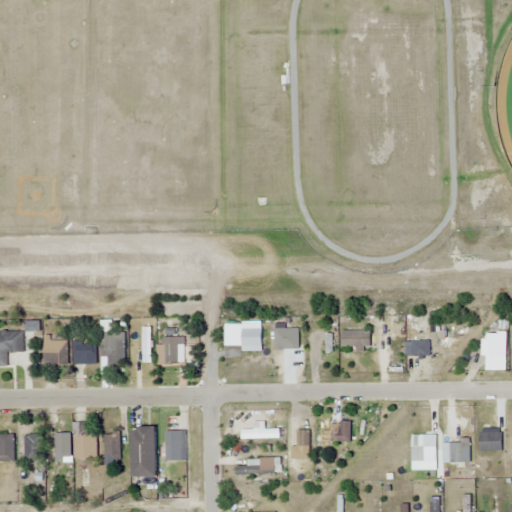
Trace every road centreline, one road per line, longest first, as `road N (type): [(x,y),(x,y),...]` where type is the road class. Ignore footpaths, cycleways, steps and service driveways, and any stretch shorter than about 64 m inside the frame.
road 1 (residential): [(0,397),(511,389)]
road 2 (residential): [(211,511),(208,341)]
